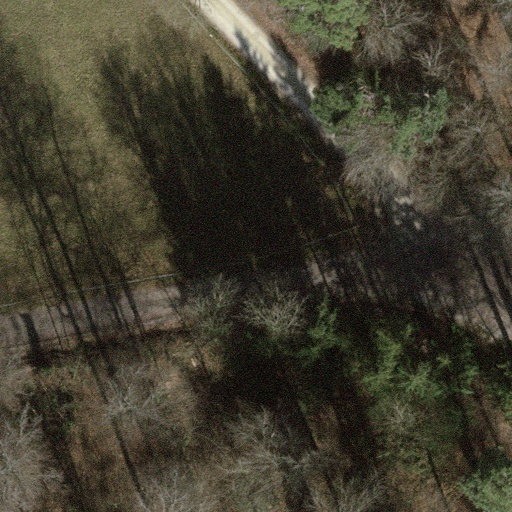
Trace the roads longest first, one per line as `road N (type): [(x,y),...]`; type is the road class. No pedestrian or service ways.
road 1 (track): [(0,343),(466,257)]
road 2 (track): [(213,0),(466,257)]
